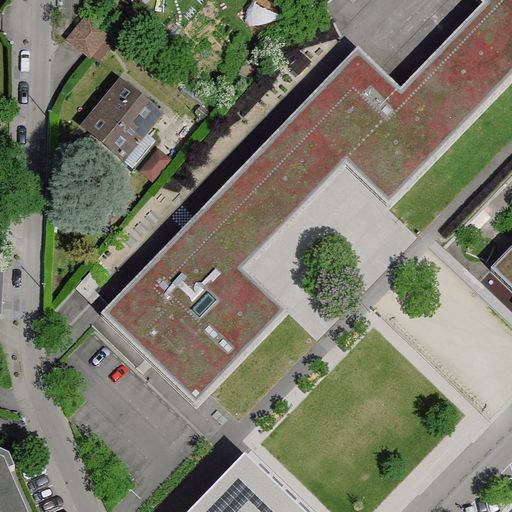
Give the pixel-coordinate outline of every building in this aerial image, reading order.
[(359,54),(106,315),(203,407),(291,317),(247,275),(351,167),(393,208),(511,84),(511,0),(479,0),(489,9),(404,97),(359,54)] [(89,19),(70,40),(92,58),(110,37),(94,23),(89,19)] [(102,121),(92,134),(125,161),(162,116),(124,84),(97,116),(102,121)] [(511,254),(495,272),(511,288),(511,254)] [(193,511),(321,511),(252,449),(193,511)] [(0,511),(26,511),(5,464),(0,461),(0,511)]
